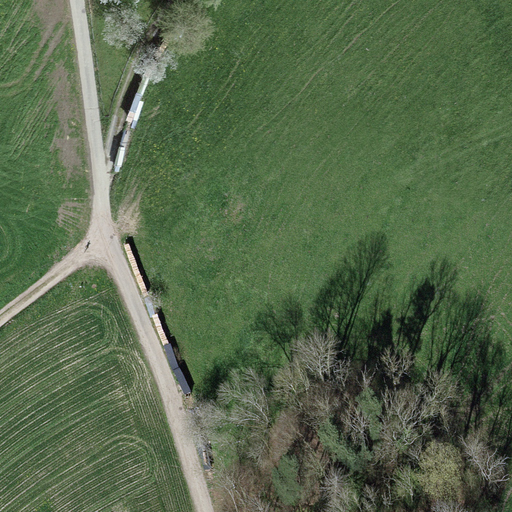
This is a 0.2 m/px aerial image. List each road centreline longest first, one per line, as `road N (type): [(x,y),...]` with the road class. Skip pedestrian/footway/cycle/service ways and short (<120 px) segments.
road 1 (track): [(220,511),(100,235),(69,0)]
road 2 (track): [(100,235),(0,319)]
